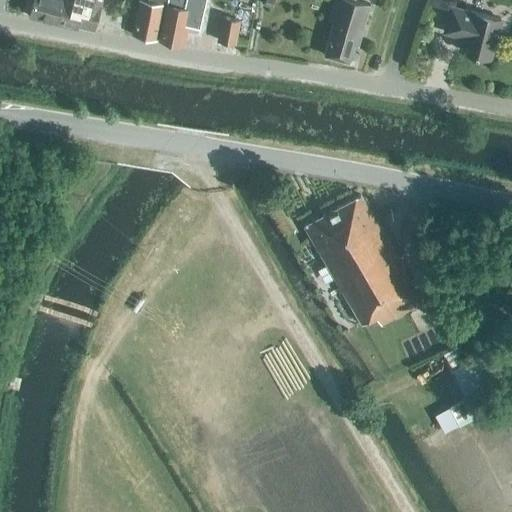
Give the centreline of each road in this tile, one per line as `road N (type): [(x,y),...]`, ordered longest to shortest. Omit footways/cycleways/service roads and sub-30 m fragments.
road 1 (unclassified): [(511,109),(0,22)]
road 2 (tertiary): [(511,202),(0,116)]
road 3 (track): [(0,367),(43,250),(112,132)]
